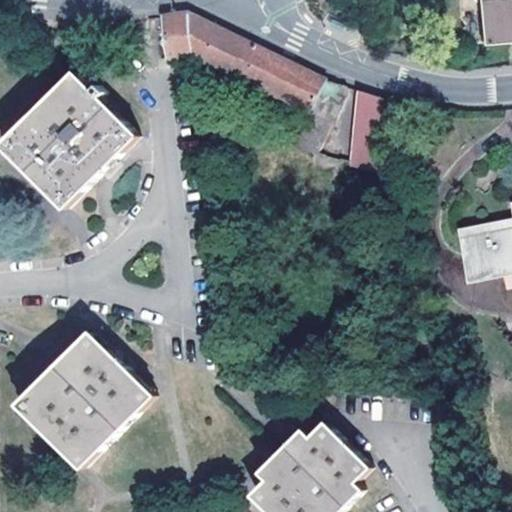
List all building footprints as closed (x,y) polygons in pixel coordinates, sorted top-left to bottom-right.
[(511,0),(479,0),(483,43),(511,40),(511,0)] [(322,91),(327,81),(240,37),(191,13),(167,16),(172,57),(195,55),(311,112),(322,91)] [(142,137),(105,98),(111,93),(109,91),(114,87),(110,81),(104,85),(102,83),(96,89),(80,73),(9,143),(70,206),(113,164),(142,137)] [(342,98),(345,87),(327,81),(322,91),(342,98)] [(399,172),(384,99),(361,92),(352,168),(399,172)] [(505,272),(511,270),(511,226),(466,236),(475,278),(505,272)] [(122,357),(96,331),(25,401),(89,465),(159,393),(122,357)] [(375,467),(331,423),(317,436),(308,429),(294,444),(267,472),(274,480),(260,494),(278,511),(347,511),(369,490),(361,482),(375,467)]
